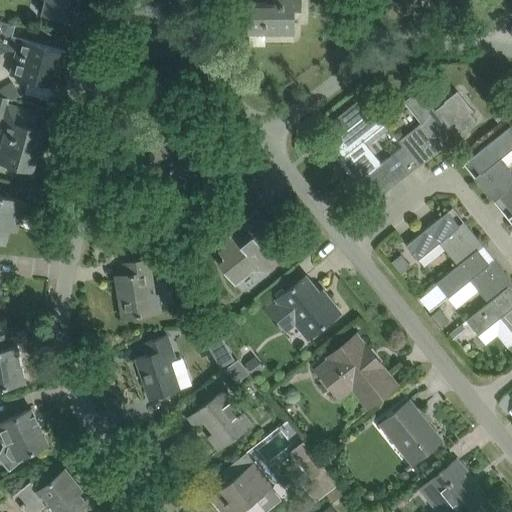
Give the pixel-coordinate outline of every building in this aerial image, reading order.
[(45,0),(42,13),(54,16),(73,21),(79,0),(45,0)] [(267,3),(249,3),(249,33),(294,33),(294,9),(301,9),(300,0),(275,0),(276,6),(267,6),(267,3)] [(0,36),(12,40),(13,35),(16,24),(0,19),(0,36)] [(66,50),(20,38),(17,51),(10,74),(56,86),(56,85),(55,85),(58,73),(64,74),(64,68),(59,67),(64,51),(65,51),(66,50)] [(0,87),(0,93),(1,95),(9,98),(13,99),(21,94),(13,81),(0,87)] [(456,135),(475,120),(460,100),(448,99),(436,109),(420,88),(404,100),(417,116),(422,122),(398,140),(403,146),(394,153),(409,172),(418,165),(419,166),(443,146),(439,141),(452,131),(456,135)] [(382,163),(363,139),(385,122),(363,95),(331,121),(341,133),(332,141),(343,155),(338,159),(357,183),(358,183),(367,175),(375,168),(382,163)] [(39,113),(8,104),(3,120),(8,122),(0,153),(0,161),(33,170),(44,130),(35,127),(39,113)] [(507,115),(500,107),(492,113),(499,122),(507,115)] [(500,197),(507,206),(511,201),(511,171),(501,157),(507,153),(511,148),(511,126),(511,125),(469,159),(481,173),(476,177),(495,201),(500,197)] [(154,179),(167,169),(181,186),(180,187),(182,190),(194,180),(192,177),(217,158),(199,135),(191,141),(181,129),(165,142),(153,139),(142,176),(154,179)] [(409,172),(394,153),(393,153),(384,160),(385,161),(400,180),(409,172)] [(375,168),(391,187),(400,180),(385,161),(382,163),(375,168)] [(375,168),(367,175),(382,194),(391,187),(375,168)] [(367,175),(358,183),(373,201),(382,194),(367,175)] [(0,240),(5,242),(6,240),(1,238),(4,226),(16,229),(24,201),(5,195),(0,193),(0,240)] [(458,264),(479,249),(484,245),(464,221),(459,225),(448,211),(406,244),(419,259),(440,242),(458,264)] [(220,239),(224,244),(217,249),(224,258),(218,262),(235,283),(254,269),(267,270),(269,268),(284,255),(252,215),(236,227),(220,239)] [(189,247),(187,255),(197,258),(200,250),(189,247)] [(458,264),(437,282),(449,297),(470,279),(488,302),(509,287),(511,284),(511,280),(495,259),(489,262),(479,249),(458,264)] [(411,265),(402,253),(392,262),(401,273),(411,265)] [(150,258),(143,259),(124,262),(126,274),(116,275),(123,317),(163,311),(159,292),(156,293),(150,258)] [(290,287),(277,298),(266,306),(286,332),(297,323),(309,338),(341,312),(328,296),(325,299),(305,275),(290,287)] [(480,333),(500,317),(508,326),(511,331),(511,342),(508,345),(511,349),(511,290),(509,287),(488,302),(467,319),(479,334),(480,333)] [(431,314),(441,327),(450,319),(440,307),(431,314)] [(212,311),(205,312),(190,314),(191,324),(213,322),(212,311)] [(461,323),(450,333),(455,339),(466,329),(461,323)] [(208,344),(222,336),(215,325),(201,333),(208,344)] [(372,403),(377,399),(393,387),(384,377),(388,373),(381,364),(382,363),(368,346),(367,346),(356,334),(328,356),(330,359),(317,369),(339,396),(352,386),(360,396),(364,393),(372,403)] [(168,335),(164,336),(145,342),(149,354),(136,358),(142,376),(144,375),(151,395),(149,396),(150,398),(180,388),(171,361),(176,360),(168,335)] [(0,386),(5,385),(24,382),(18,346),(0,349),(0,386)] [(231,351),(216,359),(221,366),(235,358),(231,351)] [(255,355),(245,363),(255,375),(265,367),(255,355)] [(224,368),(236,383),(250,372),(238,357),(224,368)] [(220,449),(235,437),(252,423),(223,388),(204,404),(188,416),(197,427),(205,421),(213,431),(208,436),(220,449)] [(412,464),(427,452),(443,439),(423,414),(425,411),(420,407),(418,408),(410,398),(379,423),(412,464)] [(0,422),(0,436),(4,445),(0,451),(0,459),(10,470),(29,453),(49,444),(31,407),(0,422)] [(308,486),(318,498),(338,482),(303,440),(290,450),(315,480),(308,486)] [(468,470),(457,458),(420,487),(440,511),(468,511),(485,499),(464,473),(468,470)] [(223,511),(239,511),(245,507),(274,483),(254,459),(226,483),(211,496),(223,511)] [(31,480),(16,493),(14,494),(28,511),(35,511),(48,503),(55,511),(89,511),(83,504),(87,501),(79,492),(82,489),(65,467),(38,489),(31,480)] [(338,483),(327,492),(327,493),(334,502),(346,492),(339,483),(338,483)]
